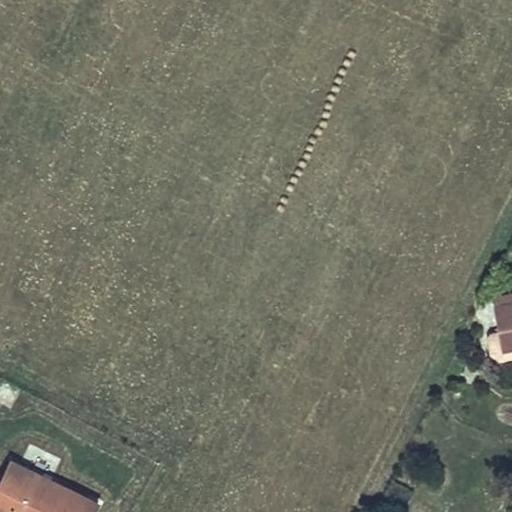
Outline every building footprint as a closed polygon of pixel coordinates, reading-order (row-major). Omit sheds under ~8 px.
[(511,252),(507,251),(502,262),(511,267),(511,252)] [(511,293),(496,297),(498,307),(511,304),(511,293)] [(503,330),(506,348),(511,347),(511,304),(498,307),(503,330)] [(511,347),(506,348),(503,330),(491,333),(488,337),(491,354),(500,360),(511,357),(511,347)] [(0,399),(11,404),(19,387),(2,380),(0,384),(0,399)] [(94,511),(98,504),(12,462),(0,486),(0,511),(94,511)]
